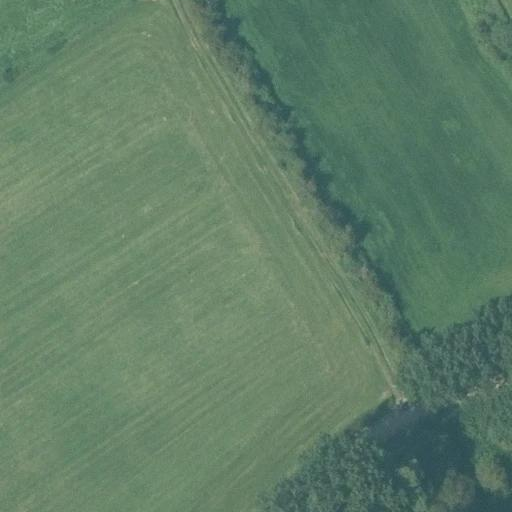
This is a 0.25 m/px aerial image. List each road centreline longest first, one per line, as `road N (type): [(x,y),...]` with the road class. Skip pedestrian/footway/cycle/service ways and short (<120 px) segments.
road 1 (track): [(275,511),(333,454),(417,404)]
road 2 (track): [(417,404),(465,466),(486,511)]
